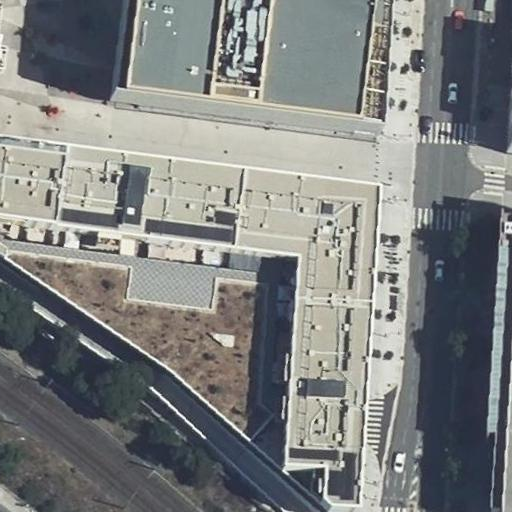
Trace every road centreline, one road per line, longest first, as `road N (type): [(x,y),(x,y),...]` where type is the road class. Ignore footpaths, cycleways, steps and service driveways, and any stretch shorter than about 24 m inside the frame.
road 1 (residential): [(420,400),(439,171)]
road 2 (residential): [(439,171),(451,3)]
